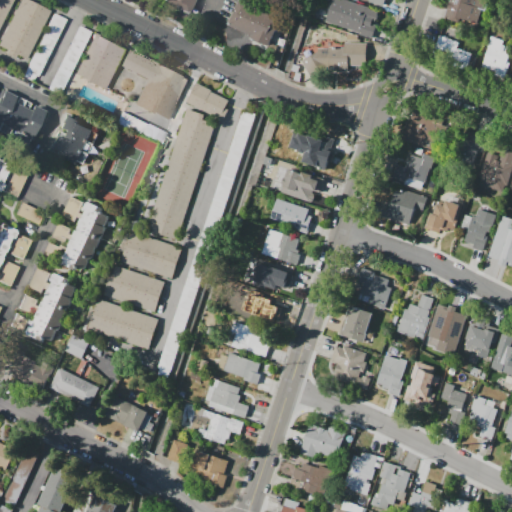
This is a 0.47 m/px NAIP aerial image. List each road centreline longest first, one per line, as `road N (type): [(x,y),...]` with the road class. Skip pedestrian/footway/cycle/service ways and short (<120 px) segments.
road 1 (residential): [(246,511),(418,0)]
road 2 (residential): [(511,119),(410,79),(393,81),(362,104),(280,98),(86,0)]
road 3 (residential): [(511,485),(391,424),(286,389)]
road 4 (residential): [(194,511),(151,478),(0,403)]
road 5 (residential): [(511,302),(339,236)]
